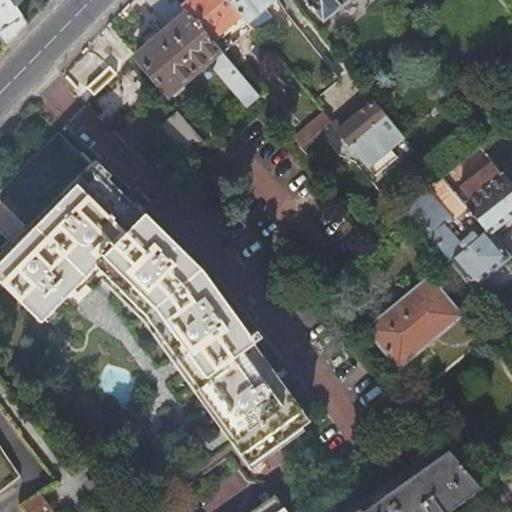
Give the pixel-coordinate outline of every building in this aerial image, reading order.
[(15,7),(10,0),(0,0),(0,33),(6,44),(16,34),(26,24),(15,7)] [(243,108),(256,97),(208,41),(173,0),(143,0),(167,29),(131,58),(164,97),(211,56),(215,60),(214,75),(243,108)] [(173,0),(208,41),(238,16),(224,0),(173,0)] [(224,0),(238,16),(251,32),(269,17),(262,9),(272,0),(224,0)] [(346,0),(302,0),(321,22),(346,0)] [(442,86),(446,95),(463,81),(457,74),(442,86)] [(455,107),(473,93),(463,81),(446,95),(455,107)] [(381,117),(369,101),(344,122),(335,112),(326,121),(347,145),(381,117)] [(156,127),(181,157),(197,143),(173,113),(156,127)] [(290,136),(297,145),(326,122),(319,113),(290,136)] [(511,212),(511,191),(488,161),(455,188),(464,199),(461,202),(463,205),(486,233),(511,212)] [(248,464),(305,424),(248,345),(256,340),(250,333),(244,339),(196,273),(91,170),(32,229),(30,228),(26,232),(28,233),(13,248),(12,247),(8,250),(9,252),(0,261),(0,286),(37,324),(92,269),(145,321),(248,464)] [(461,202),(439,174),(432,179),(422,188),(447,218),(463,205),(461,202)] [(511,276),(511,265),(486,233),(463,205),(447,218),(422,188),(400,206),(481,302),(511,276)] [(396,369),(457,316),(426,280),(365,332),(396,369)] [(0,445),(18,466),(30,455),(12,435),(0,445)] [(443,511),(477,488),(443,449),(359,510),(356,506),(350,510),(350,511),(443,511)] [(20,503),(27,511),(51,511),(37,492),(20,503)] [(281,511),(271,497),(248,511),(281,511)]
